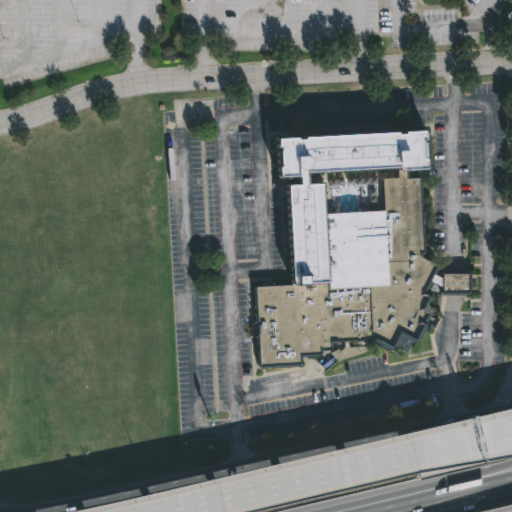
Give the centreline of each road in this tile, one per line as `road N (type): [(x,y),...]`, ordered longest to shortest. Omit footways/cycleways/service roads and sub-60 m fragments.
road 1 (residential): [(0,123),(137,86),(511,59)]
road 2 (secondary): [(511,412),(30,511)]
road 3 (motorway): [(457,446),(226,499)]
road 4 (motorway): [(511,464),(335,511)]
